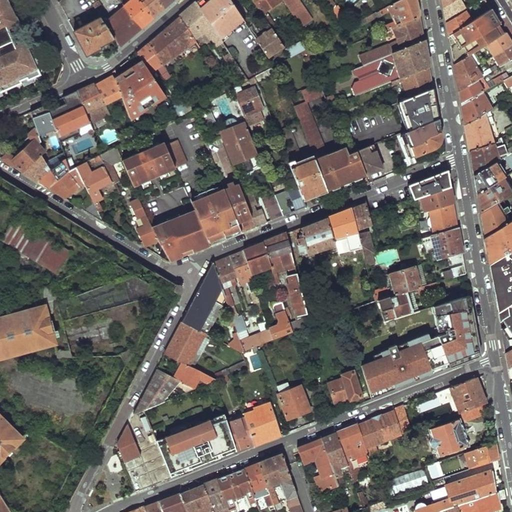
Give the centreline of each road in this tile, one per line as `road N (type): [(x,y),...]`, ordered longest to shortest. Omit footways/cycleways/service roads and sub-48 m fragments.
road 1 (residential): [(494,359),(108,511)]
road 2 (residential): [(190,282),(208,256),(457,158)]
road 3 (residential): [(190,282),(76,511)]
road 4 (residential): [(0,168),(190,282)]
road 5 (residential): [(494,359),(457,158)]
road 6 (residential): [(457,158),(429,0)]
road 7 (residential): [(84,78),(112,65),(190,0)]
